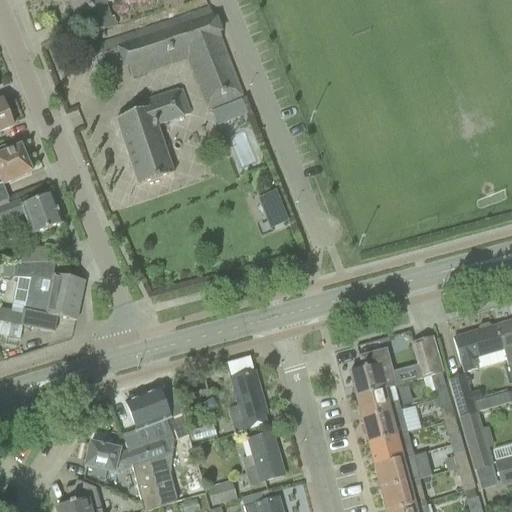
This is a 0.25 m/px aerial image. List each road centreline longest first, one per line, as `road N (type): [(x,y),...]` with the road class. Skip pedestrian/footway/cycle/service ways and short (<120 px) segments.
road 1 (residential): [(142,353),(0,3)]
road 2 (residential): [(319,253),(221,0)]
road 3 (tertiary): [(274,318),(511,257)]
road 4 (residential): [(332,511),(274,318)]
road 5 (tertiary): [(0,398),(142,353)]
road 6 (tertiary): [(142,353),(274,318)]
